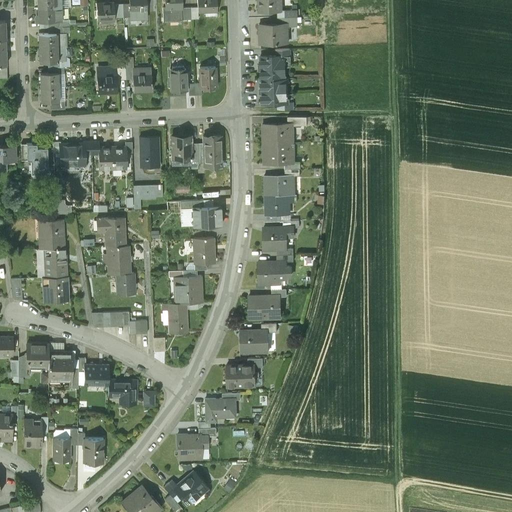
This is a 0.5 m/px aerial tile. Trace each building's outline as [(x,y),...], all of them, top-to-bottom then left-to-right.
[(146,0),(129,0),(130,4),(130,16),(130,18),(147,17),(146,0)] [(180,0),(164,0),(165,7),(162,7),(162,21),(182,20),(182,19),(181,8),(180,0)] [(196,0),(197,11),(204,11),(204,9),(216,8),(215,0),(196,0)] [(281,0),(258,0),(259,5),(258,5),(259,12),(277,11),(282,11),(282,10),(281,0)] [(96,3),(97,20),(97,19),(113,18),(113,19),(114,19),(114,16),(113,4),(113,2),(113,3),(102,3),(102,4),(96,4),(96,3)] [(113,4),(114,16),(123,16),(122,4),(113,4)] [(130,16),(130,4),(122,4),(123,16),(130,16)] [(38,7),(38,15),(35,15),(35,21),(40,21),(57,20),(57,19),(61,19),(61,7),(54,7),(38,7)] [(181,8),(182,19),(191,18),(190,7),(181,8)] [(297,16),(277,17),(278,23),(287,23),(287,26),(297,26),(297,16)] [(278,23),(259,23),(260,44),(288,43),(287,26),(287,23),(278,23)] [(48,33),(38,33),(39,47),(56,47),(66,46),(65,32),(62,32),(48,33)] [(56,47),(39,47),(40,62),(56,61),(56,47)] [(260,79),(285,78),(284,56),(275,56),(260,56),(260,79)] [(125,78),(132,77),(132,74),(133,74),(133,65),(125,66),(125,78)] [(186,89),(185,68),(183,68),(183,65),(171,66),(172,69),(170,69),(170,89),(186,89)] [(215,87),(214,66),(199,67),(200,83),(200,88),(215,87)] [(57,73),(40,74),(41,87),(57,87),(57,73)] [(133,74),(132,74),(132,77),(133,90),(142,90),(142,89),(151,88),(151,90),(150,73),(133,74)] [(116,75),(97,76),(98,93),(98,91),(107,91),(108,92),(116,92),(116,75)] [(285,78),(260,79),(261,104),(277,103),(287,103),(287,102),(287,78),(285,78)] [(57,87),(41,87),(41,101),(58,100),(57,87)] [(287,116),(288,123),(292,123),(292,126),(307,125),(307,116),(287,116)] [(263,143),(290,142),(293,142),(292,126),(292,123),(288,123),(263,124),(263,143)] [(221,135),(203,136),(203,145),(204,163),(222,163),(221,135)] [(191,136),(171,136),(172,161),(191,161),(191,157),(189,157),(189,156),(192,156),(191,143),(191,136)] [(158,137),(139,137),(139,153),(140,153),(140,165),(139,165),(139,166),(158,165),(158,137)] [(32,143),(27,144),(27,160),(31,160),(31,173),(43,173),(43,165),(47,165),(47,147),(45,147),(45,144),(37,145),(36,141),(32,141),(32,143)] [(84,153),(92,153),(92,141),(83,141),(83,143),(84,143),(84,153)] [(290,142),(263,143),(264,163),(285,162),(290,162),(290,161),(290,142)] [(83,143),(60,143),(60,165),(85,164),(84,153),(84,143),(83,143)] [(198,161),(197,145),(197,143),(191,143),(192,156),(189,156),(189,157),(191,157),(191,161),(198,161)] [(0,145),(0,167),(5,167),(4,160),(14,160),(14,145),(0,145)] [(112,146),(99,147),(98,147),(98,153),(98,168),(112,168),(112,146)] [(125,146),(112,146),(112,168),(126,167),(126,152),(126,146),(125,146)] [(265,195),(287,194),(293,194),(292,175),(292,174),(285,175),(285,174),(264,175),(265,195)] [(154,185),(139,185),(139,198),(154,198),(154,185)] [(287,194),(265,195),(265,202),(266,202),(266,209),(265,209),(265,215),(280,214),(288,214),(287,194)] [(192,207),(203,207),(203,199),(191,199),(192,207)] [(203,207),(192,207),(192,223),(204,223),(204,224),(209,224),(209,225),(221,225),(220,206),(203,207)] [(123,217),(96,218),(96,231),(104,231),(105,246),(107,245),(125,245),(123,217)] [(44,248),(62,247),(63,247),(62,220),(51,221),(51,220),(41,220),(41,240),(39,240),(39,249),(44,248)] [(293,226),(263,227),(264,249),(277,248),(286,248),(286,236),(293,236),(293,226)] [(213,236),(192,237),(194,264),(206,263),(214,263),(213,236)] [(129,244),(125,245),(107,245),(108,273),(116,273),(130,272),(129,244)] [(45,276),(65,275),(65,259),(63,259),(62,247),(44,248),(45,276)] [(277,261),(258,262),(259,285),(281,284),(281,280),(288,280),(288,277),(292,277),(292,265),(286,265),(286,261),(277,261)] [(134,272),(130,272),(116,273),(117,294),(135,293),(134,272)] [(45,276),(40,277),(41,302),(69,300),(68,292),(66,292),(65,275),(45,276)] [(186,276),(173,277),(174,286),(178,286),(179,302),(185,302),(202,301),(201,276),(186,276)] [(19,278),(10,278),(13,299),(21,300),(19,278)] [(274,295),(249,296),(250,318),(278,317),(278,296),(277,295),(274,295)] [(179,302),(168,303),(170,333),(186,332),(185,302),(179,302)] [(104,312),(91,312),(93,326),(104,325),(104,312)] [(267,330),(267,332),(277,332),(276,323),(261,323),(261,330),(267,330)] [(261,330),(240,331),(241,352),(268,351),(267,332),(267,330),(261,330)] [(0,335),(0,354),(12,354),(12,336),(0,335)] [(48,343),(27,343),(27,359),(26,359),(26,367),(27,367),(48,367),(48,352),(48,343)] [(72,352),(48,352),(48,367),(48,378),(71,379),(72,379),(72,368),(72,352)] [(247,364),(254,364),(254,366),(262,366),(262,357),(247,358),(247,364)] [(18,375),(18,359),(10,359),(10,374),(18,375)] [(27,367),(26,367),(26,359),(18,359),(18,375),(27,375),(27,367)] [(85,364),(84,364),(84,371),(84,384),(108,384),(108,379),(108,365),(85,364)] [(247,364),(226,364),(227,387),(255,386),(254,366),(254,364),(247,364)] [(136,380),(108,379),(108,384),(108,395),(122,395),(122,404),(136,404),(136,380)] [(153,405),(153,391),(144,391),(144,405),(153,405)] [(224,398),(204,398),(205,421),(216,420),(216,417),(225,416),(227,418),(234,418),(235,416),(235,412),(236,412),(235,399),(235,397),(224,398)] [(13,412),(0,411),(0,436),(1,436),(1,441),(12,441),(12,418),(13,412)] [(41,419),(23,419),(23,444),(40,444),(41,428),(41,419)] [(214,427),(210,427),(198,427),(198,436),(206,435),(206,436),(215,435),(214,427)] [(193,434),(178,434),(179,458),(200,457),(200,446),(206,446),(206,436),(206,435),(198,436),(193,436),(193,434)] [(70,437),(53,437),(53,459),(70,459),(70,437)] [(84,437),(83,444),(83,462),(102,462),(103,437),(84,437)] [(207,486),(193,469),(186,476),(176,485),(176,484),(175,485),(179,490),(189,502),(201,493),(200,492),(207,486)] [(179,490),(175,485),(176,484),(171,479),(163,486),(170,494),(172,496),(179,490)] [(151,495),(141,483),(121,501),(130,511),(131,511),(139,505),(144,511),(153,511),(161,506),(151,495)] [(180,506),(172,496),(170,494),(164,498),(175,510),(180,506)] [(28,503),(30,511),(40,511),(40,506),(39,500),(28,503)]
